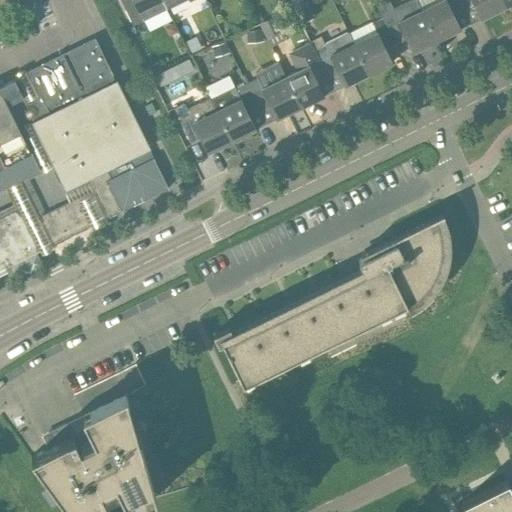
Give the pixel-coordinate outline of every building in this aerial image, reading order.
[(163,0),(120,0),(133,26),(144,20),(168,9),(163,0)] [(287,0),(274,0),(273,1),(280,12),(291,6),(287,0)] [(436,40),(422,10),(416,0),(409,0),(393,8),(389,0),(378,6),(383,17),(397,44),(407,39),(414,52),(424,47),(424,46),(436,40)] [(465,11),(459,0),(443,0),(422,10),(436,40),(449,33),(450,34),(460,29),(454,16),(465,11)] [(459,0),(465,11),(475,5),(482,19),(493,13),(492,12),(506,6),(502,0),(459,0)] [(397,44),(383,17),(372,23),(376,32),(354,43),(368,73),(381,67),(381,68),(392,62),(386,49),(397,44)] [(283,29),(276,18),(262,27),(266,35),(267,38),(283,29)] [(263,41),(262,29),(245,31),(247,43),(263,41)] [(368,73),(354,43),(348,31),(324,43),(326,45),(316,50),(329,77),(339,72),(346,85),(356,80),(356,79),(368,73)] [(68,51),(63,53),(81,91),(84,97),(33,121),(65,188),(105,169),(106,171),(149,148),(128,105),(123,107),(118,109),(106,86),(116,82),(116,81),(113,74),(95,38),(69,51),(68,51)] [(231,54),(227,43),(214,47),(218,59),(231,54)] [(286,77),(300,106),(313,100),(313,101),(324,96),(317,83),(329,77),(316,50),(313,44),(292,54),(300,70),(286,77)] [(50,60),(29,70),(38,90),(46,108),(81,91),(63,53),(63,54),(53,58),(50,60)] [(147,67),(151,75),(161,70),(157,62),(147,67)] [(300,106),(286,77),(263,88),(259,78),(247,84),(261,110),(271,106),(277,119),(288,113),(300,106)] [(0,188),(39,170),(9,108),(15,105),(14,102),(23,97),(15,79),(0,86),(0,188)] [(107,86),(118,109),(127,104),(116,81),(116,82),(107,86)] [(247,84),(235,89),(234,86),(212,97),(232,140),(244,134),(245,135),(256,129),(249,116),(261,110),(247,84)] [(219,146),(232,140),(212,97),(210,98),(217,111),(206,116),(199,102),(187,108),(185,103),(174,108),(192,144),(203,139),(209,152),(220,147),(219,146)] [(149,148),(106,171),(110,180),(107,182),(121,211),(168,188),(149,148)] [(74,199),(69,202),(50,211),(42,215),(40,216),(40,220),(51,244),(69,235),(70,236),(90,226),(78,201),(74,199)] [(0,269),(38,251),(20,215),(12,213),(0,219),(0,269)] [(362,266),(232,330),(230,326),(213,334),(219,345),(223,343),(240,378),(236,380),(236,381),(241,379),(243,384),(324,344),(328,352),(410,311),(415,308),(421,305),(426,301),(430,297),(434,292),(438,287),(441,281),(444,276),(447,270),(448,264),(450,258),(450,251),(451,245),(450,239),(449,232),(448,226),(446,220),(443,214),(444,214),(443,213),(361,253),(362,254),(364,257),(358,259),(362,266)] [(32,457),(72,511),(112,511),(112,510),(213,481),(162,376),(145,384),(48,432),(55,445),(32,457)] [(511,511),(511,487),(508,480),(462,503),(463,504),(463,503),(467,511),(511,511)]
